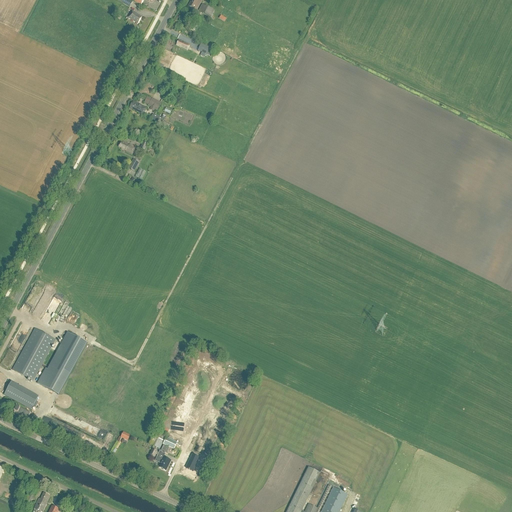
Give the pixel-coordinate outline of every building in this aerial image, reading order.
[(195,14),(197,10),(196,10),(201,0),(191,0),(189,6),(192,8),(191,12),(195,14)] [(211,19),(215,11),(202,5),(198,12),(211,19)] [(138,24),(142,18),(133,12),(129,18),(138,24)] [(187,51),(190,46),(178,41),(176,46),(187,51)] [(211,50),(201,45),(197,51),(208,56),(211,50)] [(158,112),(162,104),(148,97),(145,104),(149,106),(148,107),(158,112)] [(135,105),(131,103),(130,107),(136,110),(135,111),(143,114),(145,108),(136,103),(135,105)] [(162,125),(165,120),(153,115),(151,120),(162,125)] [(135,148),(122,142),(121,143),(120,142),(118,147),(122,149),(121,150),(132,155),(135,148)] [(144,153),(148,145),(143,143),(139,151),(144,153)] [(142,182),(146,173),(140,170),(136,178),(142,182)] [(29,317),(41,294),(36,291),(24,315),(29,317)] [(34,382),(57,341),(35,330),(12,370),(34,382)] [(46,369),(41,378),(38,384),(59,396),(87,344),(68,334),(48,370),(46,369)] [(215,385),(220,388),(226,374),(221,372),(215,385)] [(244,394),(248,378),(238,376),(238,377),(232,376),(229,388),(233,389),(232,391),(244,394)] [(4,397),(31,411),(39,398),(12,383),(4,397)] [(188,389),(170,435),(184,440),(197,406),(193,404),(198,392),(188,389)] [(28,419),(30,414),(16,407),(14,412),(28,419)] [(128,442),(131,437),(124,433),(121,438),(128,442)] [(174,450),(178,443),(167,438),(164,445),(174,450)] [(165,454),(159,451),(158,454),(156,453),(156,452),(151,450),(149,454),(154,457),(155,454),(157,455),(156,457),(162,460),(160,463),(158,468),(165,471),(170,461),(163,458),(165,454)] [(190,459),(184,472),(191,476),(198,462),(190,459)] [(305,511),(303,511),(302,511),(321,474),(309,468),(287,511),(340,511),(348,496),(329,486),(317,509),(309,505),(305,511)] [(38,502),(34,509),(34,510),(35,510),(33,511),(42,511),(50,496),(44,493),(40,501),(39,500),(38,502)]
